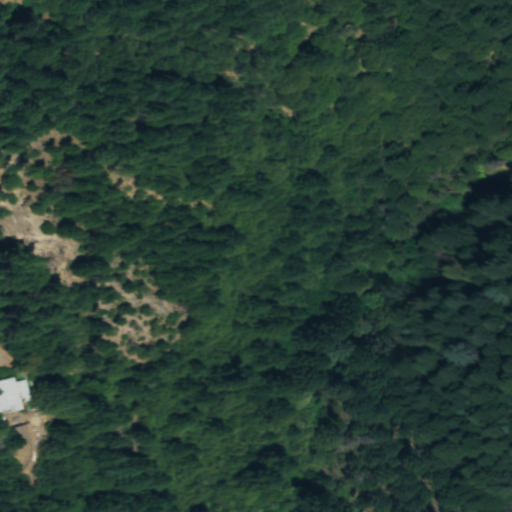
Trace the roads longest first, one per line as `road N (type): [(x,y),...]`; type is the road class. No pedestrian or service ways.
road 1 (residential): [(0,226),(511,232)]
road 2 (residential): [(300,19),(0,16)]
